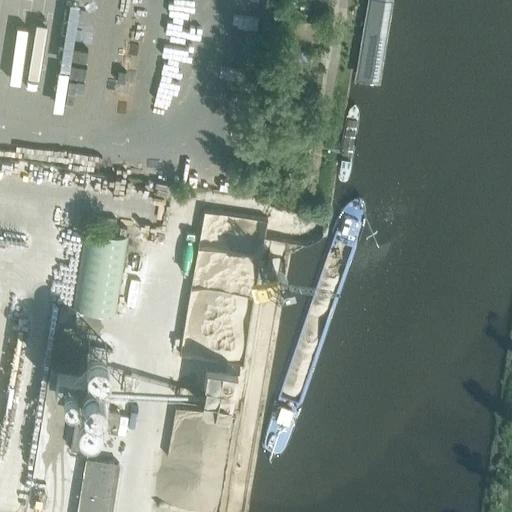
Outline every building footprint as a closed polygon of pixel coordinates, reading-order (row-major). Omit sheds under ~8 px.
[(385,0),(369,0),(355,89),(371,91),(385,0)] [(369,98),(354,95),(337,195),(353,197),(369,98)] [(125,235),(119,234),(87,228),(73,307),(116,315),(129,235),(125,235)] [(82,368),(57,364),(54,382),(79,386),(80,386),(75,414),(76,414),(70,448),(95,452),(97,437),(91,436),(102,371),(83,368),(83,369),(82,368)] [(107,410),(104,410),(103,418),(101,430),(116,432),(117,430),(119,415),(120,413),(107,410)] [(86,458),(77,511),(110,511),(119,463),(86,458)]
